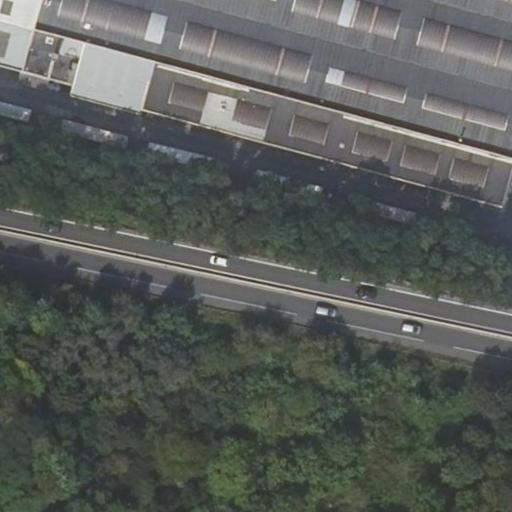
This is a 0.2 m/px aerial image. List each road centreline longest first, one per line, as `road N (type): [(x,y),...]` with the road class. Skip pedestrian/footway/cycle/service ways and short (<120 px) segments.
road 1 (motorway): [(511,331),(0,225)]
road 2 (motorway): [(0,242),(511,348)]
